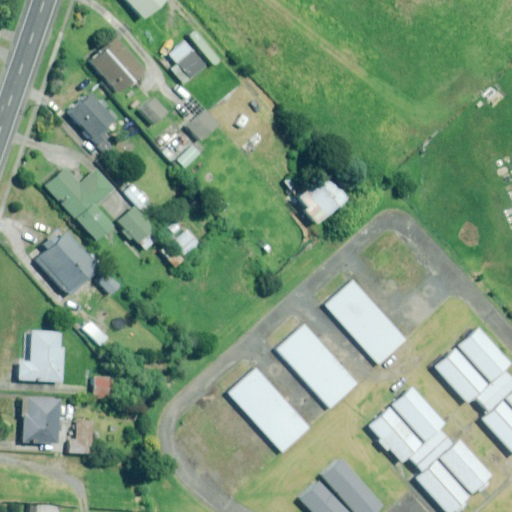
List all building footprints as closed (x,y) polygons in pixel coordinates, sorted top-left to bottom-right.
[(157,0),(120,0),(137,18),(157,0)] [(137,71),(108,38),(83,60),(111,93),(137,71)] [(188,50),(181,41),(158,60),(179,85),(205,64),(191,48),(188,50)] [(162,113),(141,90),(129,102),(150,124),(162,113)] [(109,118),(85,93),(63,113),(92,145),(104,134),(98,128),(109,118)] [(213,124),(200,110),(183,126),(196,140),(213,124)] [(198,154),(191,145),(174,158),(181,168),(198,154)] [(73,184),(59,167),(40,184),(88,241),(105,227),(88,207),(107,190),(90,170),(73,184)] [(341,198),(320,173),(292,197),(301,208),(299,209),(310,224),(341,198)] [(126,179),(122,182),(127,187),(121,192),(140,212),(149,203),(126,179)] [(158,236),(130,207),(115,222),(142,251),(158,236)] [(198,244),(185,230),(169,244),(182,258),(198,244)] [(91,265),(61,231),(52,240),(48,235),(38,244),(42,249),(31,259),(61,293),(91,265)] [(117,286),(105,273),(96,281),(107,295),(117,286)] [(395,340),(342,282),(314,308),(367,365),(395,340)] [(92,308),(81,294),(62,309),(73,323),(92,308)] [(347,385),(295,327),(267,352),(320,410),(347,385)] [(499,365),(465,329),(444,348),(478,385),(499,365)] [(56,381),(58,332),(24,331),(23,361),(13,360),(13,380),(56,381)] [(475,387),(441,350),(420,369),(454,406),(475,387)] [(298,428),(245,370),(218,395),(270,453),(298,428)] [(493,373),(463,400),(475,414),(506,386),(493,373)] [(107,389),(109,377),(91,375),(89,387),(107,389)] [(511,382),(492,401),(511,421),(511,382)] [(434,424),(400,387),(379,406),(412,443),(434,424)] [(54,399),(19,398),(17,443),(53,444),(54,399)] [(511,450),(511,426),(491,403),(469,422),(503,459),(511,450)] [(410,445),(376,408),(355,427),(389,464),(410,445)] [(89,420),(73,419),(73,440),(65,440),(64,453),(88,454),(89,420)] [(428,431),(398,459),(410,472),(440,445),(428,431)] [(482,477),(448,440),(427,459),(461,496),(482,477)] [(443,511),(459,498),(425,461),(404,480),(433,511),(443,511)]
